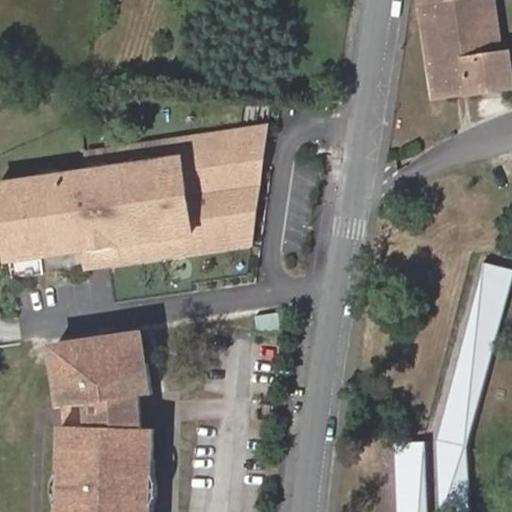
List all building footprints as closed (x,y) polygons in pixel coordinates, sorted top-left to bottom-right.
[(419,0),(433,97),(511,85),(511,51),(503,53),(495,0),(419,0)] [(89,158),(92,175),(144,168),(142,156),(203,148),(224,158),(238,176),(243,214),(235,233),(217,248),(103,263),(101,250),(84,253),(86,270),(254,249),(269,135),(89,158)] [(0,186),(9,262),(84,253),(101,250),(103,263),(217,248),(235,233),(243,214),(238,176),(224,158),(203,148),(142,156),(144,168),(92,175),(0,186)] [(511,280),(511,269),(486,262),(439,441),(439,511),(470,511),(467,438),(511,280)] [(259,334),(285,330),(282,312),(256,316),(259,334)] [(146,366),(144,337),(58,348),(62,379),(57,379),(61,409),(66,409),(90,406),(90,429),(67,429),(63,429),(62,462),(67,462),(64,511),(149,511),(152,465),(156,465),(157,433),(143,432),(130,431),(128,400),(141,398),(153,397),(149,366),(146,366)] [(130,431),(143,432),(141,410),(141,398),(128,400),(130,431)] [(90,406),(66,409),(67,429),(90,429),(90,406)] [(428,511),(425,441),(391,443),(394,511),(428,511)]
